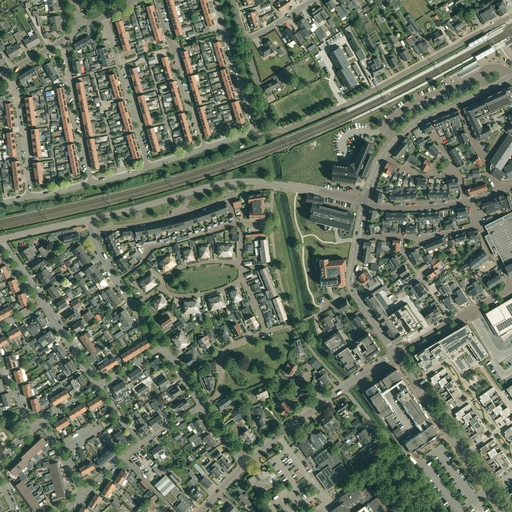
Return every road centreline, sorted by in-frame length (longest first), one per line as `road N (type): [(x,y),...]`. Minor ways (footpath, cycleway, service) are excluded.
road 1 (residential): [(244,40),(270,124),(282,130),(511,15)]
road 2 (residential): [(204,148),(253,129),(214,0)]
road 3 (residential): [(155,0),(204,148)]
road 4 (residential): [(147,166),(103,17)]
road 5 (residential): [(432,511),(344,387)]
road 6 (tertiary): [(230,182),(90,219)]
road 7 (residential): [(60,42),(91,183)]
road 8 (residential): [(93,231),(228,199)]
road 9 (tertiary): [(365,199),(230,182)]
road 10 (residential): [(28,196),(25,134),(5,73)]
